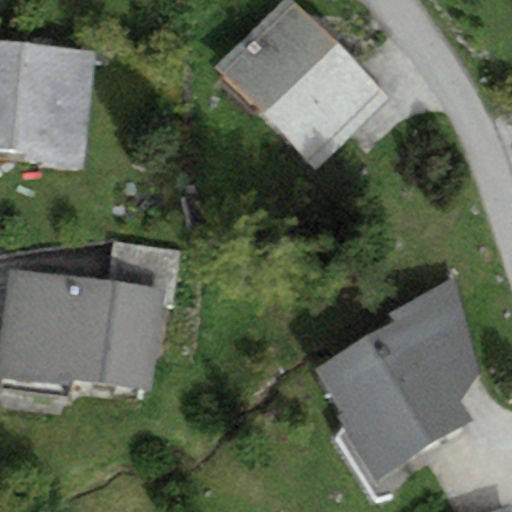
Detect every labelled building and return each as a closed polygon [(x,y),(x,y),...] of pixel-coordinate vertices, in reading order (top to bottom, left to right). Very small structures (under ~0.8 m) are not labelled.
[(387,97),(288,0),(282,0),(214,69),(315,169),(387,97)] [(85,172),(95,54),(0,45),(0,153),(20,156),(19,167),(85,172)] [(107,279),(8,268),(0,332),(0,388),(68,396),(70,385),(155,395),(165,313),(175,315),(182,250),(111,242),(107,279)] [(388,313),(392,322),(314,370),(342,413),(336,417),(376,483),(471,420),(458,402),(482,370),(455,279),(388,313)] [(511,511),(511,504),(511,503),(483,511),(511,511)]
